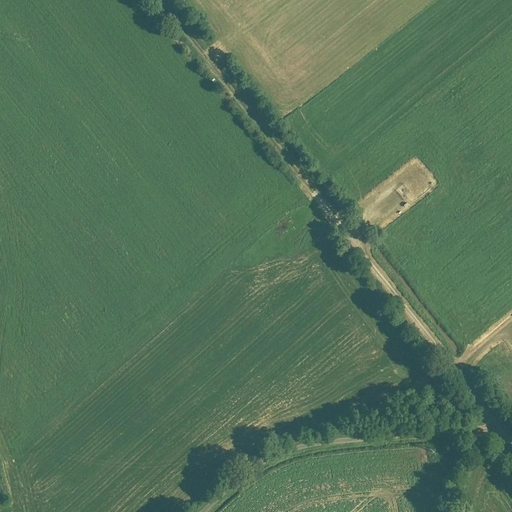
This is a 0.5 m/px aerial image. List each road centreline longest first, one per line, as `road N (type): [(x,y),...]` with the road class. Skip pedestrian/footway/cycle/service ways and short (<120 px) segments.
road 1 (unclassified): [(497,428),(311,445),(256,465),(204,511)]
road 2 (track): [(334,223),(155,0)]
road 3 (unclassified): [(497,428),(334,223)]
